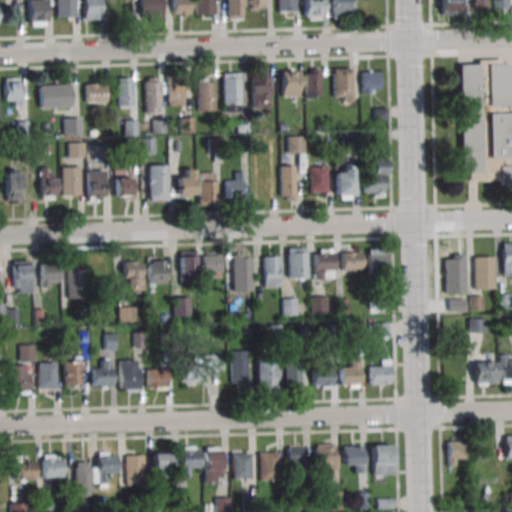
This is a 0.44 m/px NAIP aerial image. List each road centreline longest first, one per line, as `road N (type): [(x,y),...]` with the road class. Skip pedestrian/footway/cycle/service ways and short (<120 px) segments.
road 1 (residential): [(0,425),(511,409)]
road 2 (residential): [(0,52),(511,36)]
road 3 (residential): [(0,231),(511,218)]
road 4 (residential): [(419,511),(406,0)]
